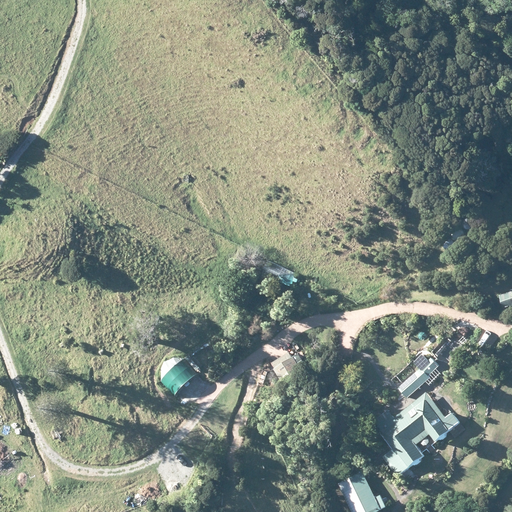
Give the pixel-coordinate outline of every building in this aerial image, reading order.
[(297,297),(305,288),(297,282),(290,292),(297,297)] [(511,293),(501,297),(505,312),(511,309),(511,293)] [(284,386),(303,374),(309,371),(301,359),(296,362),(291,355),(274,366),(277,371),(275,372),(284,386)] [(177,397),(200,375),(185,360),(162,382),(177,397)] [(410,401),(433,380),(430,378),(441,368),(434,360),(400,391),(410,401)] [(256,412),(269,419),(281,397),(269,390),(256,412)] [(391,412),(376,423),(384,433),(381,436),(395,453),(385,460),(400,479),(426,459),(418,448),(432,438),(437,444),(462,425),(455,416),(448,421),(429,395),(397,420),(391,412)] [(367,424),(375,420),(370,410),(362,414),(367,424)] [(352,459),(345,466),(349,471),(357,464),(352,459)] [(341,486),(353,511),(388,511),(389,511),(383,499),(378,502),(365,474),(341,486)]
